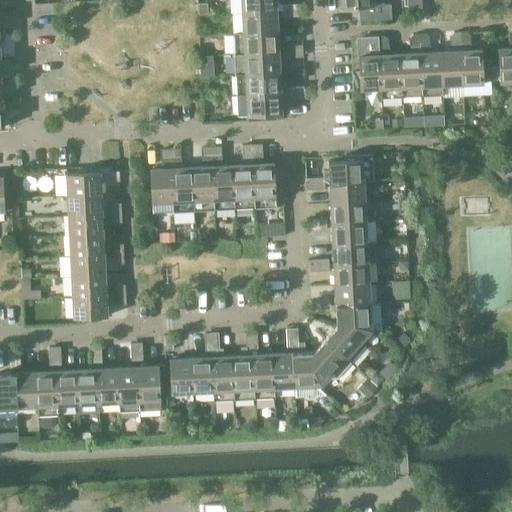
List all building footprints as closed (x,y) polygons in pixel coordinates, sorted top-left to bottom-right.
[(275,0),(241,0),(242,13),(277,11),(275,0)] [(207,3),(197,3),(198,15),(208,15),(207,3)] [(291,5),(291,16),(301,16),(300,4),(291,5)] [(281,5),(282,17),(291,16),(291,5),(281,5)] [(242,13),(243,33),(278,31),(277,11),(242,13)] [(509,33),(510,48),(498,49),(500,82),(511,81),(511,29),(509,33)] [(233,33),(234,54),(279,52),(278,31),(243,33),(233,33)] [(460,32),(462,84),(484,83),(483,81),(491,81),(490,59),(482,60),(482,49),(470,50),(469,35),(466,31),(460,32)] [(460,32),(454,32),(450,36),(451,51),(440,52),(442,85),(462,84),(460,32)] [(419,34),(413,34),(410,38),(410,53),(400,54),(402,97),(422,96),(419,34)] [(419,34),(422,96),(443,95),(442,85),(440,52),(430,52),(429,37),(425,34),(419,34)] [(381,88),(378,36),(361,37),(357,40),(359,72),(352,72),(353,90),(381,88)] [(381,88),(381,98),(402,97),(400,54),(389,54),(388,39),(384,36),(378,36),(381,88)] [(283,46),(284,57),(293,57),(293,45),(283,46)] [(293,45),(293,57),(303,56),(302,45),(293,45)] [(279,52),(234,54),(235,74),(280,72),(279,52)] [(280,81),(280,72),(235,74),(236,95),(286,92),(285,87),(288,86),(288,81),(280,81)] [(286,98),(289,98),(295,98),(295,86),(288,86),(285,87),(286,92),(286,98)] [(304,86),(295,86),(295,98),(305,97),(304,86)] [(289,104),(289,98),(286,98),(286,92),(236,95),(238,117),(246,116),(277,114),(282,114),(281,104),(289,104)] [(8,103),(2,103),(2,104),(0,103),(0,127),(4,128),(3,113),(8,106),(8,103)] [(401,119),(391,119),(391,127),(402,127),(401,119)] [(252,145),(253,154),(253,164),(255,208),(276,207),(275,196),(283,196),(282,179),(275,180),(274,163),(262,163),(261,144),(252,145)] [(253,154),(252,145),(242,145),(243,155),(253,154)] [(211,147),(212,156),(221,156),(221,146),(211,147)] [(212,156),(211,147),(201,147),(202,167),(192,167),(194,211),(215,210),(212,166),(212,156)] [(194,211),(192,167),(181,168),(180,148),(170,149),(173,202),(172,202),(173,212),(194,211)] [(162,169),(150,169),(152,203),(172,202),(173,202),(170,149),(161,149),(162,169)] [(324,183),(329,183),(364,181),(374,180),(372,154),(344,155),(344,160),(328,161),(329,171),(323,171),(324,177),(315,178),(315,189),(325,189),(324,183)] [(255,208),(253,164),(233,165),(235,209),(255,208)] [(235,209),(233,165),(212,166),(215,210),(235,209)] [(119,181),(119,171),(109,171),(110,181),(119,181)] [(67,195),(101,193),(100,172),(66,174),(67,195)] [(306,190),(315,189),(315,178),(305,178),(306,190)] [(365,201),(364,181),(329,183),(330,203),(365,201)] [(101,193),(67,195),(68,215),(102,214),(101,193)] [(365,201),(330,203),(331,224),(366,222),(365,201)] [(121,213),(121,203),(111,203),(111,213),(121,213)] [(121,213),(111,213),(112,223),(122,222),(121,213)] [(102,214),(68,215),(69,236),(103,234),(102,214)] [(317,218),(307,219),(308,230),(317,230),(317,218)] [(326,218),(317,218),(317,230),(327,229),(326,218)] [(332,244),(367,242),(366,222),(331,224),(332,244)] [(174,233),(159,233),(159,242),(174,242),(174,233)] [(103,234),(69,236),(70,256),(104,254),(103,234)] [(332,244),(334,265),(368,263),(367,242),(332,244)] [(114,254),(123,253),(123,244),(113,244),(114,254)] [(114,263),(124,263),(123,253),(114,254),(114,263)] [(104,254),(70,256),(71,276),(105,275),(104,254)] [(319,259),(309,260),(310,271),(319,271),(319,259)] [(328,259),(319,259),(319,271),(329,270),(328,259)] [(378,262),(368,263),(334,265),(335,285),(369,283),(379,282),(378,262)] [(105,275),(71,276),(72,297),(106,295),(105,275)] [(409,281),(392,282),(393,299),(410,298),(409,281)] [(335,285),(336,305),(370,303),(369,283),(335,285)] [(116,294),(125,294),(125,284),(115,285),(116,294)] [(116,304),(126,304),(125,294),(116,294),(116,304)] [(106,295),(72,297),(74,318),(107,316),(106,295)] [(331,299),(321,300),(321,311),(331,311),(331,299)] [(321,300),(311,300),(312,312),(321,311),(321,300)] [(380,302),(370,303),(336,305),(337,325),(366,324),(366,325),(381,324),(380,302)] [(337,325),(325,338),(350,361),(365,345),(361,342),(367,336),(366,325),(366,324),(337,325)] [(286,338),(298,338),(298,328),(286,329),(286,338)] [(245,331),(246,340),(257,340),(257,330),(245,331)] [(204,333),(205,343),(216,342),(216,332),(204,333)] [(175,335),(164,335),(164,351),(171,350),(171,345),(176,344),(175,335)] [(316,386),(316,381),(315,381),(313,351),(305,352),(304,344),(298,344),(298,338),(286,338),(287,348),(293,348),(293,352),(295,387),(316,386)] [(325,338),(313,351),(315,381),(316,381),(327,380),(332,374),(336,377),(350,361),(325,338)] [(258,349),(257,340),(246,340),(246,347),(246,350),(252,350),(258,349)] [(130,343),(131,352),(142,352),(142,342),(130,343)] [(211,352),(211,357),(213,391),(214,401),(234,400),(232,356),(223,356),(222,348),(217,348),(216,342),(205,343),(205,352),(211,352)] [(89,345),(90,355),(101,354),(101,344),(89,345)] [(49,347),(49,357),(61,356),(60,346),(49,347)] [(241,355),(232,356),(234,400),(254,399),(252,354),(252,350),(246,350),(246,347),(240,347),(241,355)] [(8,349),(8,359),(20,358),(19,349),(8,349)] [(143,361),(142,352),(131,352),(131,362),(143,361)] [(274,388),(275,388),(295,387),(293,352),(272,353),(274,388)] [(275,398),(275,388),(274,388),(272,353),(252,354),(254,399),(275,398)] [(102,364),(101,354),(90,355),(90,364),(102,364)] [(49,357),(50,366),(61,366),(61,356),(49,357)] [(193,392),(213,391),(211,357),(191,358),(193,392)] [(20,368),(20,358),(8,359),(9,368),(20,368)] [(171,393),(193,392),(191,358),(169,359),(171,393)] [(139,411),(161,410),(160,400),(159,365),(137,366),(139,411)] [(139,411),(137,366),(117,368),(119,402),(118,402),(118,412),(139,411)] [(119,402),(117,368),(96,369),(98,403),(118,402),(119,402)] [(98,403),(96,369),(76,370),(78,404),(98,403)] [(78,404),(76,370),(56,371),(57,405),(78,404)] [(57,405),(56,371),(35,372),(37,406),(36,406),(37,416),(57,415),(57,405)] [(37,406),(35,372),(15,373),(17,407),(36,406),(37,406)] [(0,408),(17,407),(15,373),(0,373),(0,408)] [(369,381),(361,390),(367,396),(375,387),(369,381)] [(329,406),(327,411),(334,419),(339,416),(344,413),(332,402),(329,406)]
